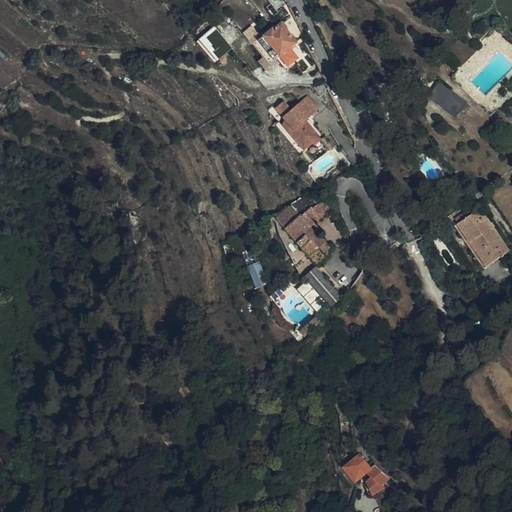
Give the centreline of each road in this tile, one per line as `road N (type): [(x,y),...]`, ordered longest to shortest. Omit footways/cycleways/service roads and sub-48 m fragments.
road 1 (track): [(411,242),(447,316),(420,431),(441,511)]
road 2 (residential): [(293,0),(411,242)]
